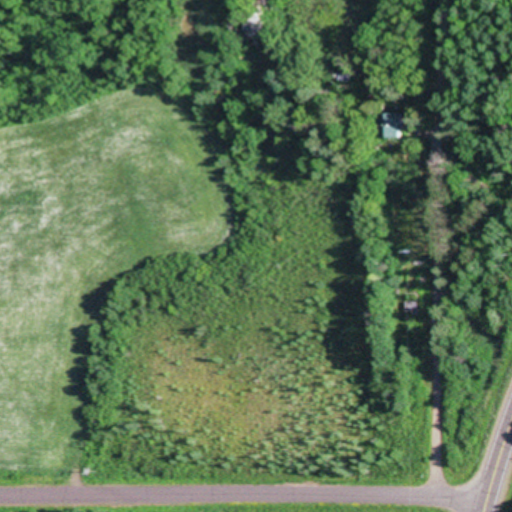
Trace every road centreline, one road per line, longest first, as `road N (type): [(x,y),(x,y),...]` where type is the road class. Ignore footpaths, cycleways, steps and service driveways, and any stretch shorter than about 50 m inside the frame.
road 1 (residential): [(432,490),(439,0)]
road 2 (residential): [(0,492),(432,490),(480,500)]
